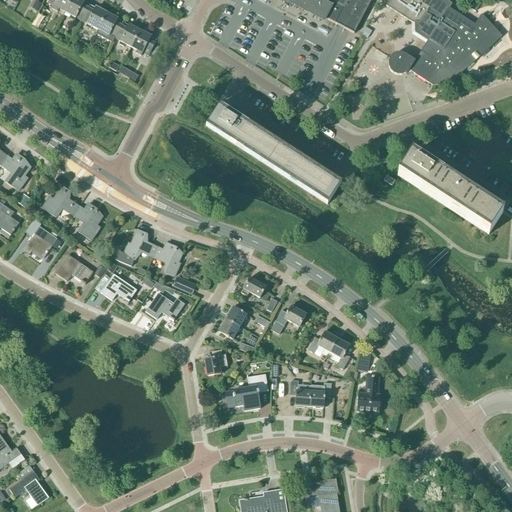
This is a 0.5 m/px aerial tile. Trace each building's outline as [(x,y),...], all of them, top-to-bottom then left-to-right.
[(65,13),(71,0),(49,0),(48,4),(54,7),(52,10),(57,13),(59,10),(65,13)] [(82,22),(88,9),(83,6),(85,2),(80,0),(71,0),(65,13),(71,16),(69,19),(74,22),(76,19),(82,22)] [(288,0),(353,34),(371,0),(288,0)] [(449,9),(452,5),(444,0),(390,0),(386,7),(411,23),(414,35),(426,43),(414,61),(405,55),(401,54),(397,54),(393,56),(390,59),(388,63),(388,67),(390,72),(393,75),(397,76),(402,76),(406,74),(409,71),(433,87),(449,85),(502,37),(484,18),(481,16),(474,25),(449,9)] [(98,31),(107,14),(96,8),(94,12),(88,9),(82,22),(87,25),(85,28),(90,30),(92,28),(98,31)] [(107,14),(98,31),(96,35),(112,44),(115,39),(121,26),(116,24),(118,20),(107,14)] [(500,23),(497,26),(504,34),(507,30),(500,23)] [(131,48),(140,31),(129,26),(127,29),(121,26),(115,39),(120,42),(119,45),(124,48),(125,45),(131,48)] [(372,32),(365,28),(360,35),(367,39),(372,32)] [(140,31),(131,48),(137,52),(136,54),(141,57),(142,54),(148,57),(155,44),(149,41),(151,37),(140,31)] [(327,206),(341,184),(220,106),(206,128),(327,206)] [(8,157),(1,167),(6,171),(8,168),(13,172),(5,183),(18,192),(27,179),(24,177),(30,169),(22,160),(23,159),(17,155),(13,161),(8,157)] [(488,236),(502,214),(412,155),(397,177),(488,236)] [(392,187),(395,182),(386,177),(383,182),(392,187)] [(73,218),(79,207),(68,200),(70,193),(62,187),(53,200),(49,198),(42,209),(56,219),(63,208),(69,211),(67,214),(73,218)] [(25,206),(30,199),(25,195),(19,202),(25,206)] [(79,207),(73,218),(78,221),(80,219),(85,222),(78,233),(91,242),(100,229),(96,226),(102,218),(94,210),(94,208),(89,205),(84,211),(79,207)] [(14,214),(5,208),(2,212),(1,212),(0,214),(0,229),(11,236),(19,224),(10,218),(14,214)] [(32,239),(23,252),(29,256),(32,251),(43,259),(52,247),(43,241),(46,237),(37,231),(40,226),(35,223),(26,235),(32,239)] [(153,259),(158,248),(145,242),(146,235),(138,231),(131,245),(129,244),(124,255),(134,261),(140,254),(153,259)] [(158,248),(153,259),(166,265),(164,275),(174,278),(179,265),(178,264),(182,255),(172,248),(173,247),(166,244),(163,251),(158,248)] [(85,285),(93,273),(68,256),(55,275),(66,283),(71,276),(85,285)] [(125,270),(128,264),(122,262),(120,268),(125,270)] [(100,280),(105,272),(100,269),(94,277),(100,280)] [(128,303),(136,291),(113,275),(100,294),(112,302),(116,295),(128,303)] [(260,299),(266,288),(249,278),(241,294),(247,298),(249,293),(260,299)] [(172,288),(192,296),(195,289),(176,280),(172,288)] [(159,293),(162,288),(157,284),(153,290),(159,293)] [(173,305),(158,294),(145,313),(156,321),(161,314),(173,322),(184,305),(177,300),(173,305)] [(271,313),(277,303),(272,300),(266,311),(271,313)] [(306,316),(291,307),(287,315),(281,312),(270,331),(279,336),(287,322),(299,328),(306,316)] [(225,321),(239,328),(246,316),(232,308),(225,321)] [(267,329),(270,324),(257,317),(254,322),(267,329)] [(232,341),(239,328),(225,321),(219,333),(232,341)] [(329,353),(337,340),(325,333),(320,342),(314,339),(307,351),(314,355),(318,347),(329,353)] [(337,340),(329,353),(340,360),(336,368),(343,371),(350,358),(344,355),(349,347),(337,340)] [(253,356),(255,350),(241,344),(239,350),(253,356)] [(221,356),(221,351),(211,353),(212,359),(204,360),(207,377),(220,375),(219,369),(227,367),(225,356),(221,356)] [(359,369),(368,370),(369,361),(361,360),(359,369)] [(265,376),(247,379),(248,389),(224,393),(227,409),(235,408),(243,407),(243,412),(260,410),(257,395),(268,393),(265,376)] [(377,397),(378,378),(367,377),(366,396),(358,395),(357,412),(378,413),(379,397),(377,397)] [(310,392),(311,387),(298,386),(298,382),(291,382),(290,397),(296,397),(295,407),(309,408),(310,392)] [(310,392),(309,408),(323,409),(324,399),(330,400),(331,385),(324,384),(323,393),(310,392)] [(12,453),(0,436),(0,470),(21,455),(17,450),(12,453)] [(48,499),(37,483),(39,481),(33,473),(9,491),(15,499),(26,491),(37,507),(48,499)] [(339,511),(336,495),(338,495),(336,480),(294,487),(296,505),(307,503),(306,500),(318,498),(320,511),(339,511)] [(278,503),(276,492),(263,494),(263,498),(240,502),(241,511),(286,511),(285,502),(278,503)]
